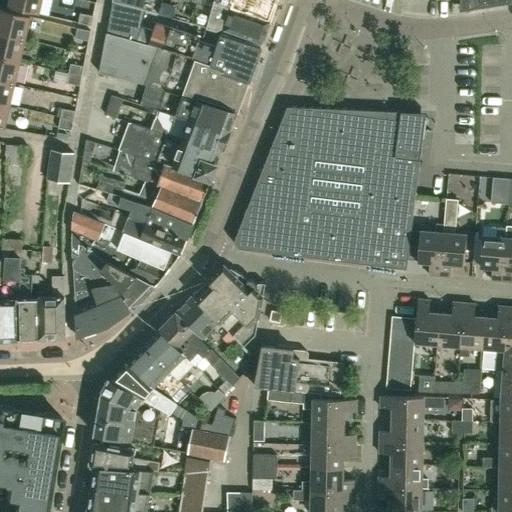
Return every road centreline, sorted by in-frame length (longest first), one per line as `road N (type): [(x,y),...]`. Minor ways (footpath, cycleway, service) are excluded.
road 1 (unclassified): [(302,2),(209,245)]
road 2 (residential): [(0,133),(77,145),(104,0)]
road 3 (unclassified): [(209,245),(123,337),(81,366)]
road 4 (unclassified): [(377,282),(273,267),(209,245)]
road 5 (unclassified): [(367,508),(374,341)]
road 6 (unclassified): [(68,511),(84,401),(81,366)]
road 7 (unclassified): [(377,282),(511,296)]
road 8 (residential): [(388,27),(511,18)]
